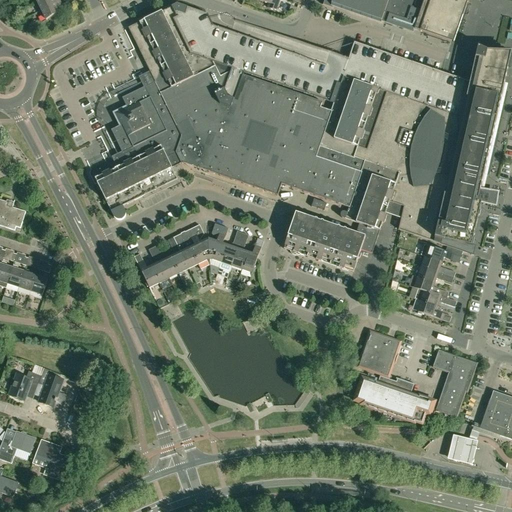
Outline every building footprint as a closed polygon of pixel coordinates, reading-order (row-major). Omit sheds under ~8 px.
[(40,12),(60,2),(58,0),(40,0),(37,2),(40,8),(38,9),(40,12)] [(277,11),(280,0),(259,0),(259,1),(267,4),(266,8),(277,11)] [(324,0),(323,5),(333,8),(333,6),(381,23),(382,21),(386,22),(413,32),(414,29),(415,29),(418,30),(420,31),(451,42),(461,14),(463,15),(468,0),(324,0)] [(60,2),(40,12),(41,14),(43,13),(46,20),(64,11),(60,2)] [(95,179),(102,194),(114,218),(114,219),(115,219),(116,220),(118,221),(121,220),(123,219),(124,218),(125,218),(125,216),(126,216),(126,215),(126,214),(125,212),(125,211),(123,207),(134,201),(144,196),(142,191),(165,180),(168,173),(167,172),(172,169),(168,160),(166,157),(171,155),(176,153),(181,165),(183,164),(278,196),(282,185),(355,210),(351,221),(359,224),(357,230),(357,231),(356,234),(296,214),(289,235),(284,249),(353,273),(355,267),(361,250),(372,254),(381,228),(390,202),(397,205),(404,207),(400,224),(399,230),(401,231),(447,247),(463,252),(473,256),(474,255),(465,252),(466,247),(471,248),(472,245),(473,239),(481,204),(481,203),(473,201),(474,195),(476,189),(480,190),(480,189),(481,186),(482,180),(503,90),(504,84),(506,75),(507,70),(508,68),(508,67),(511,53),(507,52),(487,52),(478,47),(475,59),(475,60),(473,67),(470,82),(467,82),(440,72),(402,59),(378,51),(354,43),(349,59),(347,66),(344,72),(342,71),(341,70),(340,72),(341,72),(333,94),(331,101),(330,101),(330,103),(333,104),(331,111),(321,108),(322,103),(293,93),(293,92),(272,85),(238,74),(236,73),(233,68),(229,59),(225,50),(214,27),(207,15),(193,10),(177,5),(168,9),(140,23),(139,23),(128,28),(150,72),(155,82),(150,85),(145,87),(122,98),(128,109),(117,114),(122,125),(111,130),(122,153),(134,148),(136,153),(138,157),(118,167),(96,178),(95,179)] [(327,204),(314,199),(311,207),(324,212),(327,204)] [(0,226),(15,231),(16,227),(20,229),(26,212),(12,208),(13,205),(13,204),(11,204),(0,200),(0,226)] [(223,244),(225,237),(226,237),(228,229),(215,224),(212,234),(219,237),(217,242),(208,239),(210,266),(220,269),(227,246),(223,244)] [(210,266),(208,239),(200,243),(198,238),(204,235),(200,225),(183,233),(201,270),(210,266)] [(230,272),(243,234),(237,232),(232,247),(227,246),(220,269),(230,272)] [(201,270),(183,233),(173,238),(189,269),(198,265),(201,270)] [(242,270),(248,253),(243,251),(248,236),(243,234),(230,272),(232,267),(242,270)] [(179,274),(189,269),(173,238),(168,241),(175,255),(171,258),(179,274)] [(251,278),(253,274),(264,241),(258,239),(252,254),(248,253),(242,270),(241,274),(251,278)] [(179,274),(171,258),(166,260),(159,245),(154,248),(169,279),(179,274)] [(445,252),(428,247),(425,245),(421,256),(425,257),(442,263),(443,259),(459,264),(463,252),(447,247),(445,252)] [(159,283),(169,279),(154,248),(149,250),(156,265),(151,267),(159,283)] [(159,283),(151,267),(147,269),(140,255),(134,257),(149,288),(159,283)] [(440,268),(442,263),(425,257),(421,267),(454,279),(456,273),(440,268)] [(13,268),(6,266),(7,263),(2,262),(1,264),(1,265),(0,268),(0,286),(6,288),(13,268)] [(14,266),(13,268),(6,288),(18,292),(24,272),(17,270),(18,267),(14,266)] [(452,284),(454,279),(421,267),(418,278),(435,284),(437,279),(452,284)] [(36,276),(29,273),(30,271),(25,269),(24,272),(18,292),(29,296),(36,276)] [(29,296),(41,300),(48,279),(40,277),(41,275),(37,273),(36,276),(29,296)] [(435,284),(418,278),(412,276),(408,286),(419,290),(424,292),(424,291),(447,299),(449,293),(433,288),(435,284)] [(457,302),(447,299),(424,291),(424,292),(419,290),(416,300),(421,301),(438,307),(439,303),(455,308),(457,302)] [(436,312),(438,307),(421,301),(417,312),(450,323),(452,317),(436,312)] [(388,377),(392,364),(400,343),(370,333),(359,367),(388,377)] [(477,364),(452,355),(439,351),(433,367),(449,373),(436,410),(445,413),(441,423),(448,425),(451,416),(457,417),(465,392),(467,392),(477,364)] [(44,369),(41,376),(38,384),(44,386),(38,402),(54,408),(64,380),(50,375),(52,372),(44,369)] [(38,384),(41,376),(29,372),(26,379),(16,376),(9,394),(25,400),(29,387),(36,390),(38,384)] [(419,398),(410,395),(414,385),(414,386),(414,385),(404,381),(403,384),(380,376),(377,384),(362,379),(359,388),(352,385),(349,396),(356,398),(355,401),(362,404),(361,405),(414,423),(415,421),(422,424),(424,417),(431,419),(432,415),(430,415),(432,409),(434,402),(419,397),(419,398)] [(82,383),(74,380),(72,385),(80,388),(82,383)] [(489,401),(480,429),(492,434),(511,440),(511,398),(493,392),(492,396),(490,401),(489,401)] [(5,436),(3,441),(0,448),(0,459),(11,464),(17,449),(30,454),(36,439),(16,432),(14,439),(5,436)] [(478,443),(453,438),(448,461),(473,468),(478,443)] [(41,441),(33,464),(47,469),(45,475),(56,479),(58,474),(64,476),(69,461),(58,457),(61,448),(41,441)] [(0,492),(9,496),(11,493),(14,495),(19,483),(1,477),(3,471),(0,469),(0,492)]
